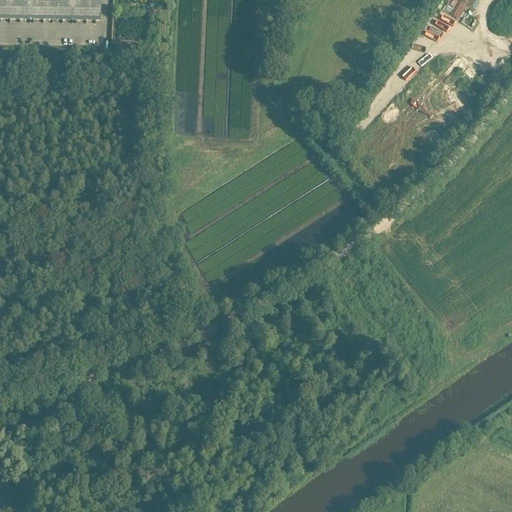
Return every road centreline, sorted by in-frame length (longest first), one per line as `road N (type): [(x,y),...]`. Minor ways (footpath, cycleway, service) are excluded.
road 1 (track): [(511,88),(383,222),(257,308),(116,372),(0,399)]
road 2 (track): [(196,337),(155,221),(164,0)]
